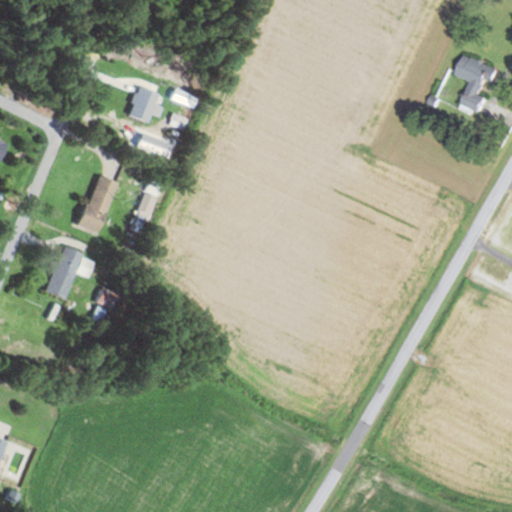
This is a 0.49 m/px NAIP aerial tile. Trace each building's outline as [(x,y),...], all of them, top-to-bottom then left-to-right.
[(499,68),(466,53),(457,73),(472,80),(462,104),(480,111),(487,94),(481,92),(487,80),(493,83),(499,68)] [(158,92),(139,84),(127,114),(146,122),(158,92)] [(170,99),(191,105),(194,94),(173,88),(170,99)] [(117,182),(97,174),(76,225),(96,233),(117,182)] [(44,292),(64,299),(81,252),(61,245),(44,292)] [(108,308),(115,295),(102,288),(96,301),(108,308)]
